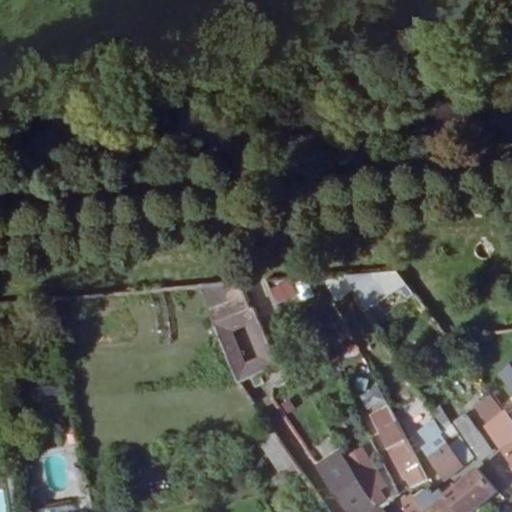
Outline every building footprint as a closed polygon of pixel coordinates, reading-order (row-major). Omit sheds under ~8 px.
[(399,270),(370,272),(380,286),(399,278),(399,270)] [(361,295),(380,286),(370,272),(348,273),(357,289),(361,295)] [(337,301),(357,289),(348,273),(324,276),(337,301)] [(245,383),(261,375),(280,365),(257,306),(254,307),(248,282),(204,286),(216,325),(242,384),(245,383)] [(75,313),(78,348),(196,338),(193,302),(75,313)] [(366,408),(381,400),(368,372),(352,380),(366,408)] [(467,374),(450,386),(465,407),(479,391),(467,374)] [(477,407),(491,425),(508,413),(494,395),(477,407)] [(378,416),(394,446),(409,438),(393,408),(378,416)] [(511,457),(511,418),(511,419),(508,413),(491,425),(488,426),(511,457)] [(479,454),(483,461),(496,451),(481,431),(470,415),(458,424),(479,454)] [(447,479),(465,465),(442,432),(444,430),(438,421),(422,432),(430,443),(424,447),(447,479)] [(286,478),(303,467),(275,425),(258,436),(286,478)] [(418,487),(432,481),(409,438),(394,446),(408,473),(411,472),(418,487)] [(340,498),(350,511),(368,511),(379,505),(364,482),(354,466),(345,451),(319,467),(340,498)] [(388,487),(372,456),(355,467),(364,482),(379,505),(390,498),(384,490),(388,487)] [(460,511),(478,511),(479,511),(501,493),(480,467),(447,495),(460,511)] [(412,503),(415,508),(416,507),(420,511),(429,511),(430,511),(460,511),(447,495),(443,491),(440,495),(424,492),(412,503)]
